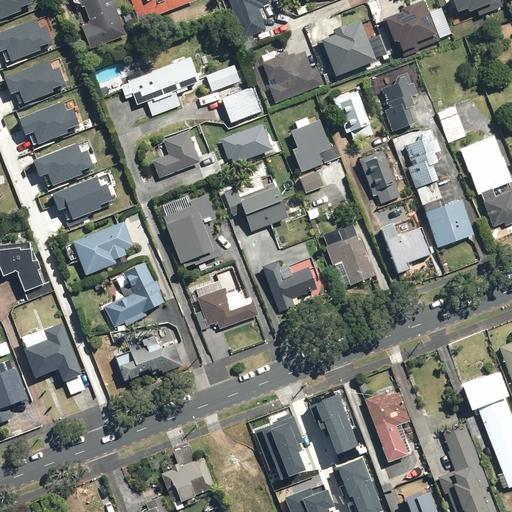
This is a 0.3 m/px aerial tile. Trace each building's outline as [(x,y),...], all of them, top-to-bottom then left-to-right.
[(6,0),(2,2),(1,0),(0,0),(0,22),(16,17),(9,0),(6,0)] [(124,35),(110,0),(69,0),(74,12),(83,9),(89,25),(80,29),(89,50),(124,35)] [(128,0),(135,17),(145,13),(147,18),(193,0),(128,0)] [(226,0),(242,41),(264,32),(255,10),(262,8),(261,4),(271,0),(270,0),(226,0)] [(449,0),(453,10),(448,11),(453,26),(478,17),(476,10),(486,6),(489,12),(499,8),(496,0),(449,0)] [(416,50),(451,35),(443,14),(429,19),(423,3),(381,21),(391,45),(395,43),(400,54),(415,47),(416,50)] [(344,26),(341,18),(326,24),(330,36),(318,40),(333,78),(374,62),(373,59),(384,54),(378,38),(365,43),(357,21),(344,26)] [(24,38),(20,27),(0,34),(0,67),(38,53),(31,35),(24,38)] [(274,84),(267,87),(275,105),(322,85),(316,69),(312,71),(310,66),(307,67),(302,54),(294,58),(292,54),(288,44),(273,51),(260,57),(262,61),(259,62),(267,81),(272,79),(274,84)] [(131,97),(135,106),(145,102),(149,113),(178,102),(174,91),(198,82),(189,59),(127,82),(127,84),(119,87),(124,99),(131,97)] [(232,67),(205,77),(211,93),(238,83),(232,67)] [(40,78),(36,68),(0,81),(0,99),(9,96),(14,109),(54,93),(47,76),(40,78)] [(388,109),(383,111),(392,132),(413,123),(406,109),(412,106),(409,97),(415,94),(411,84),(409,85),(404,74),(395,78),(397,82),(379,90),(382,96),(384,100),(386,105),(388,109)] [(248,88),(220,99),(212,103),(213,106),(216,106),(217,109),(219,108),(221,113),(225,111),(230,124),(258,113),(248,88)] [(358,88),(331,98),(344,134),(359,128),(363,139),(373,135),(359,100),(362,99),(358,88)] [(57,116),(53,105),(10,122),(16,138),(26,134),(31,146),(71,131),(64,113),(57,116)] [(454,107),(436,114),(448,144),(466,137),(454,107)] [(329,150),(314,115),(294,124),(297,130),(289,133),(296,149),(290,152),(300,174),(321,165),(317,155),(329,150)] [(417,134),(419,140),(404,145),(411,165),(406,167),(414,189),(433,182),(436,181),(430,164),(435,163),(431,153),(438,150),(435,141),(430,129),(417,134)] [(168,154),(151,162),(159,179),(188,167),(184,158),(187,156),(183,148),(188,146),(182,133),(162,142),(168,154)] [(479,194),(490,190),(508,183),(492,138),(459,150),(476,196),(479,194)] [(72,156),(68,145),(25,162),(31,178),(42,174),(47,186),(86,171),(79,153),(72,156)] [(381,151),(356,161),(371,197),(376,195),(379,204),(399,196),(381,151)] [(316,171),(298,179),(304,195),(323,187),(316,171)] [(285,218),(270,184),(260,188),(256,179),(233,190),(231,187),(221,191),(231,215),(239,212),(242,217),(243,217),(251,234),(285,218)] [(74,190),(43,202),(51,223),(96,206),(88,183),(74,188),(74,190)] [(413,191),(422,215),(435,249),(471,236),(458,201),(443,207),(439,195),(445,193),(442,187),(436,189),(434,183),(413,191)] [(490,190),(479,194),(492,228),(511,220),(511,191),(511,190),(497,195),(496,192),(492,194),(490,190)] [(185,196),(161,206),(165,216),(162,218),(166,227),(161,229),(164,237),(166,236),(178,265),(207,253),(209,260),(218,256),(207,228),(201,231),(199,225),(215,219),(205,196),(187,203),(185,196)] [(120,224),(63,247),(70,264),(78,261),(85,277),(114,265),(112,262),(125,257),(122,251),(130,248),(120,224)] [(391,224),(379,229),(396,275),(407,270),(409,273),(413,272),(410,261),(428,255),(418,229),(396,237),(391,224)] [(320,239),(341,288),(348,285),(349,287),(372,278),(350,226),(320,239)] [(295,229),(278,237),(281,244),(299,236),(295,229)] [(303,246),(283,254),(288,267),(308,259),(303,246)] [(0,277),(0,278),(13,272),(22,293),(24,293),(28,302),(55,291),(51,281),(40,286),(35,273),(38,272),(35,263),(29,263),(28,250),(0,251),(0,277)] [(272,262),(259,267),(278,313),(298,305),(295,298),(315,290),(311,280),(315,279),(312,272),(308,274),(307,270),(311,268),(309,263),(287,271),(285,267),(275,271),(272,262)] [(152,284),(141,264),(121,275),(131,293),(102,308),(113,328),(123,323),(126,327),(143,317),(141,314),(163,303),(157,292),(158,291),(154,282),(152,284)] [(222,297),(217,281),(195,289),(198,299),(195,300),(200,312),(194,314),(200,330),(216,324),(218,330),(255,316),(248,298),(238,302),(235,292),(222,297)] [(84,390),(59,326),(28,338),(28,336),(22,338),(23,342),(21,343),(24,349),(21,351),(33,381),(57,371),(61,383),(65,382),(71,396),(84,390)] [(511,335),(511,343),(498,349),(511,385),(511,331),(511,332),(511,335)] [(129,356),(114,362),(122,383),(136,378),(135,374),(148,369),(149,372),(155,370),(156,372),(160,371),(161,374),(181,367),(173,344),(157,350),(152,337),(138,342),(140,347),(127,352),(129,356)] [(0,424),(7,422),(3,411),(22,404),(29,400),(14,368),(10,370),(7,363),(0,365),(0,424)] [(461,381),(463,386),(459,387),(468,412),(477,409),(500,474),(496,476),(501,488),(506,486),(507,489),(511,487),(511,422),(503,398),(505,398),(496,374),(496,373),(483,377),(482,374),(461,381)] [(369,437),(348,383),(323,392),(343,447),(369,437)] [(389,392),(363,401),(386,464),(406,456),(395,427),(409,422),(405,411),(399,413),(396,405),(400,403),(397,393),(391,395),(389,392)] [(453,472),(435,478),(441,496),(446,494),(446,496),(452,494),(458,511),(460,511),(493,511),(487,492),(484,494),(483,489),(486,487),(469,434),(468,433),(464,434),(465,436),(456,439),(453,429),(441,432),(448,452),(446,452),(453,472)] [(268,433),(253,438),(272,493),(282,489),(286,503),(307,496),(302,481),(306,479),(291,436),(271,443),(268,433)] [(172,470),(160,475),(167,494),(172,492),(176,503),(172,505),(174,511),(182,509),(179,502),(214,489),(203,460),(191,464),(185,448),(171,453),(176,465),(171,466),(172,470)] [(383,511),(392,509),(370,449),(342,459),(361,511),(368,511),(375,510),(376,511),(383,511)] [(244,465),(219,474),(229,501),(236,498),(241,511),(270,511),(259,482),(263,480),(253,456),(242,460),(244,465)] [(431,511),(425,494),(403,502),(406,511),(431,511)]
